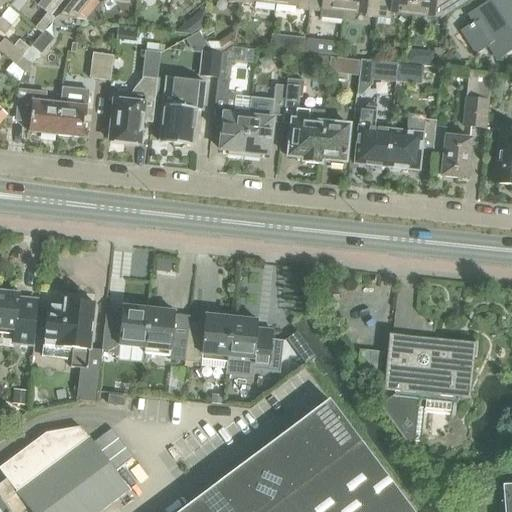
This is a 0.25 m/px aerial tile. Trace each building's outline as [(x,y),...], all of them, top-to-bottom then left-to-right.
[(0,0),(0,1),(8,9),(15,0),(0,0)] [(49,16),(61,2),(58,0),(48,0),(40,10),(45,14),(48,17),(49,16)] [(71,0),(58,17),(74,21),(90,0),(71,0)] [(274,0),(274,5),(296,7),(296,11),(308,12),(309,0),(274,0)] [(341,20),(342,12),(343,0),(309,0),(308,12),(319,13),(319,18),(341,20)] [(365,18),(377,19),(379,0),(343,0),(342,12),(365,14),(365,18)] [(390,12),(412,15),(413,0),(379,0),(377,19),(390,20),(390,12)] [(413,0),(412,15),(440,17),(467,0),(413,0)] [(511,0),(481,0),(484,4),(468,14),(473,23),(465,28),(478,50),(487,45),(495,58),(504,53),(505,55),(511,50),(511,0)] [(0,18),(8,9),(0,1),(0,32),(4,35),(10,27),(0,18)] [(45,14),(34,29),(41,34),(49,24),(54,19),(50,16),(49,16),(48,17),(45,14)] [(206,44),(211,53),(216,53),(220,53),(231,46),(235,46),(237,32),(218,44),(206,44)] [(270,35),(269,49),(304,53),(305,38),(270,35)] [(0,53),(24,73),(31,63),(23,56),(12,47),(3,40),(0,43),(0,53)] [(18,40),(12,47),(23,56),(31,47),(30,46),(28,49),(18,40)] [(337,43),(306,40),(304,53),(336,56),(337,43)] [(158,45),(146,44),(145,53),(157,55),(158,45)] [(39,54),(31,47),(23,56),(31,63),(39,54)] [(221,54),(218,79),(228,80),(231,61),(252,64),(253,50),(232,48),(221,54)] [(408,62),(433,63),(434,50),(409,49),(408,62)] [(276,51),(275,61),(286,62),(287,52),(276,51)] [(201,54),(198,77),(216,79),(217,79),(218,79),(221,54),(216,53),(211,53),(201,52),(201,54)] [(132,94),(132,97),(131,97),(130,103),(112,101),(108,142),(111,142),(111,144),(123,146),(124,144),(139,145),(141,123),(150,124),(156,78),(158,55),(157,55),(145,53),(144,53),(142,77),(132,94)] [(109,82),(112,57),(91,54),(88,79),(109,82)] [(373,61),(360,60),(357,83),(356,94),(360,95),(370,84),(373,61)] [(24,73),(12,63),(5,72),(18,83),(24,73)] [(395,83),(395,85),(400,86),(400,83),(438,87),(440,68),(397,65),(395,83)] [(485,130),(491,75),(468,72),(462,127),(485,130)] [(204,83),(166,79),(159,144),(171,145),(173,148),(180,149),(183,146),(191,147),(195,111),(201,112),(204,83)] [(225,110),(228,80),(218,79),(217,79),(216,79),(213,109),(225,110)] [(287,79),(286,87),(283,116),(294,117),(296,96),(300,97),(302,81),(287,79)] [(283,117),(283,116),(286,87),(274,86),(271,115),(283,117)] [(60,102),(56,135),(82,138),(87,99),(88,91),(61,88),(60,102)] [(16,101),(14,120),(28,122),(27,132),(56,135),(60,102),(44,101),(45,94),(45,93),(27,91),(18,90),(16,101)] [(318,165),(319,161),(323,124),(322,124),(323,112),(296,109),(295,121),(290,120),(286,157),(301,159),(301,163),(318,165)] [(228,151),(243,153),(247,112),(232,111),(232,115),(222,114),(219,147),(228,148),(228,151)] [(384,168),(386,168),(390,131),(373,129),(375,113),(360,111),(354,164),(370,166),(372,170),(381,172),(384,168)] [(263,114),(247,112),(243,153),(258,154),(259,151),(268,152),(271,120),(262,119),(263,114)] [(406,133),(390,131),(386,168),(387,168),(389,172),(398,173),(401,170),(418,171),(420,149),(431,150),(434,127),(434,121),(424,120),(424,118),(408,116),(406,133)] [(348,127),(323,124),(319,161),(331,162),(331,164),(341,166),(342,163),(344,164),(348,127)] [(445,128),(434,127),(431,150),(431,152),(443,153),(440,178),(466,180),(470,140),(444,137),(445,128)] [(511,128),(500,127),(496,170),(492,170),(491,183),(511,185),(511,128)] [(4,291),(0,290),(0,334),(12,335),(12,339),(12,342),(14,344),(17,345),(32,346),(36,302),(17,300),(18,296),(6,294),(4,291)] [(46,305),(41,346),(71,349),(70,361),(69,368),(77,369),(82,369),(78,402),(83,402),(93,403),(94,395),(96,382),(99,353),(87,352),(93,304),(75,302),(74,309),(46,305)] [(117,352),(143,355),(147,310),(121,307),(120,316),(105,315),(100,353),(117,355),(117,352)] [(168,360),(185,362),(189,323),(173,321),(174,313),(147,310),(143,355),(168,358),(168,360)] [(200,361),(226,364),(230,319),(204,316),(203,324),(189,323),(185,362),(200,364),(200,361)] [(257,322),(230,319),(226,364),(251,367),(251,369),(268,371),(272,332),(256,331),(257,322)] [(296,332),(286,340),(305,365),(315,358),(296,332)] [(374,402),(373,403),(412,451),(413,450),(407,443),(416,436),(419,407),(416,407),(417,397),(425,398),(424,409),(449,412),(450,401),(452,401),(452,399),(468,400),(474,345),(432,340),(411,338),(388,335),(382,390),(382,391),(393,392),(393,395),(378,407),(374,402)] [(359,350),(356,374),(380,377),(382,353),(359,350)] [(170,368),(167,395),(180,397),(183,369),(170,368)] [(25,406),(26,392),(13,390),(11,405),(25,406)] [(222,397),(211,395),(210,404),(221,405),(222,397)] [(122,407),(123,398),(107,396),(106,406),(122,407)] [(321,468),(359,440),(328,399),(290,428),(321,468)] [(0,511),(21,511),(27,508),(29,511),(100,511),(127,492),(94,446),(86,436),(80,428),(44,434),(0,467),(0,471),(6,480),(0,483),(0,511)] [(302,483),(321,468),(290,428),(271,442),(302,483)] [(111,429),(93,443),(100,452),(118,439),(111,429)] [(118,439),(100,452),(108,462),(126,448),(118,439)] [(411,511),(358,441),(321,469),(301,484),(282,498),(264,511),(411,511)] [(283,497),(302,483),(271,442),(252,456),(283,497)] [(126,448),(108,462),(115,471),(133,458),(126,448)] [(263,511),(283,497),(252,456),(233,471),(263,511)] [(233,511),(262,511),(263,511),(233,471),(214,485),(233,511)] [(203,511),(233,511),(214,485),(194,500),(203,511)] [(502,511),(511,511),(511,486),(501,487),(502,511)] [(203,511),(194,500),(178,511),(203,511)]
